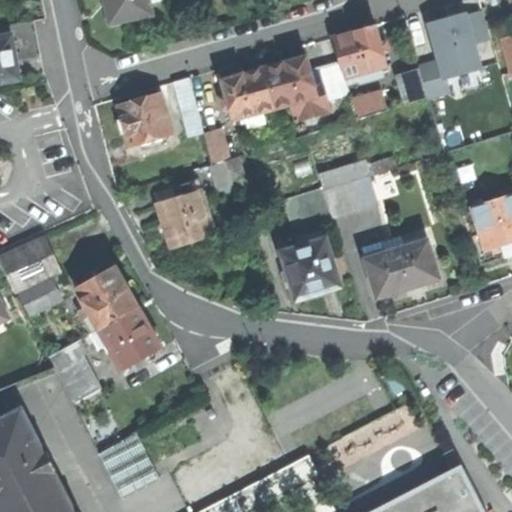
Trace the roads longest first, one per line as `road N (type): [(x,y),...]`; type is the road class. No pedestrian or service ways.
road 1 (residential): [(75,90),(96,172),(139,264),(182,304),(252,327),(355,338),(416,332),(455,353)]
road 2 (residential): [(75,90),(402,0)]
